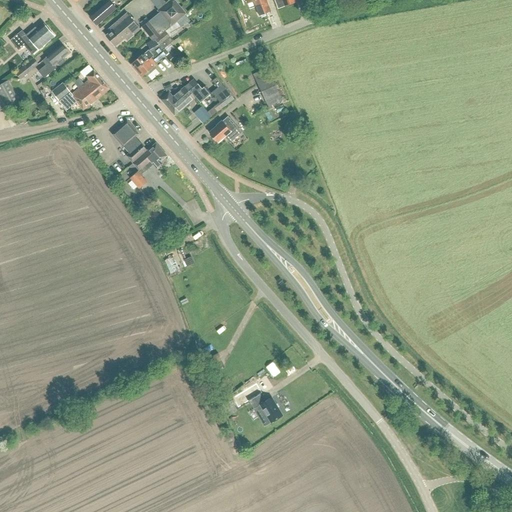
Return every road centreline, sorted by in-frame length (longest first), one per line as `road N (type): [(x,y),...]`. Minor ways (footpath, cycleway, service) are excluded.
road 1 (unclassified): [(511,451),(371,330),(313,213),(275,196),(232,207)]
road 2 (unclassified): [(433,511),(379,420),(232,249),(218,219),(232,207)]
road 3 (secondary): [(511,479),(362,354)]
road 4 (unclassified): [(307,21),(136,97)]
road 5 (secondary): [(266,245),(323,325),(362,354)]
road 6 (secondary): [(362,354),(300,269),(266,245)]
road 7 (secondary): [(232,207),(136,97)]
road 8 (secondary): [(136,97),(52,0)]
